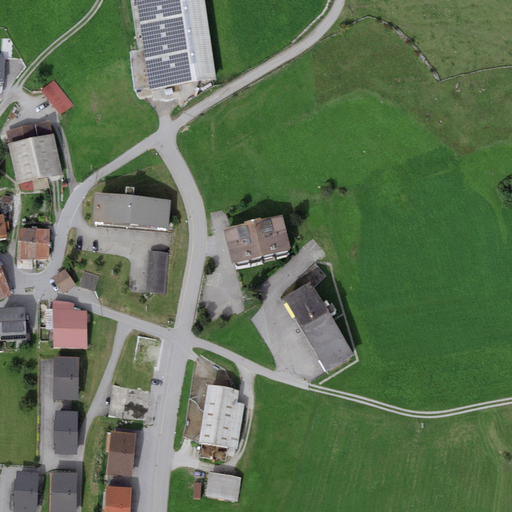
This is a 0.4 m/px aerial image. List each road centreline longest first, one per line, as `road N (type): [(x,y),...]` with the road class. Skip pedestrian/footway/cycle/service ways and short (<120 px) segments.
road 1 (unclassified): [(339,0),(303,47),(164,134)]
road 2 (residential): [(182,337),(199,220),(164,134)]
road 3 (track): [(308,385),(427,415),(511,402)]
road 4 (unclassified): [(164,134),(75,198),(46,279)]
road 5 (residential): [(160,511),(182,337)]
road 6 (residential): [(39,292),(182,337)]
road 7 (track): [(99,0),(0,109)]
road 8 (residential): [(182,337),(308,385)]
